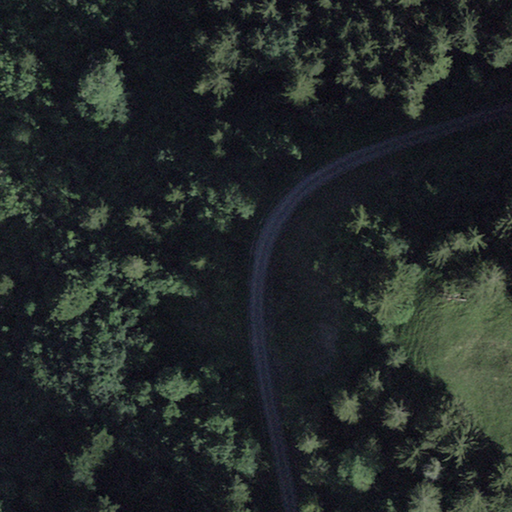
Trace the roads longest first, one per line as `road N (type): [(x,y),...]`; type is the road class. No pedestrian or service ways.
road 1 (unclassified): [(289,511),(257,308),(261,256),(276,218),(307,184),(339,165),(511,106)]
road 2 (track): [(30,511),(0,390)]
